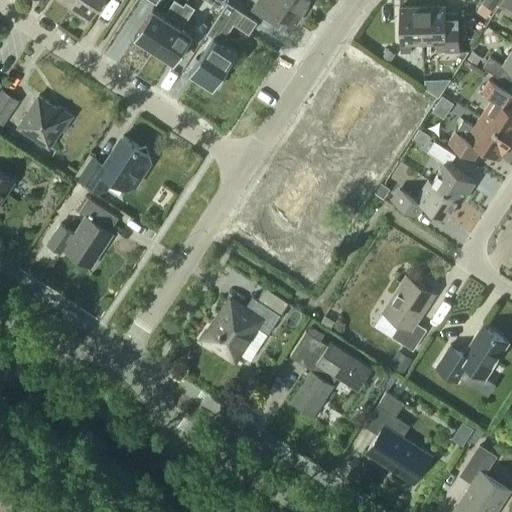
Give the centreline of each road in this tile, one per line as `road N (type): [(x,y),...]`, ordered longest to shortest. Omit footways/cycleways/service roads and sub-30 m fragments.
road 1 (residential): [(378,511),(128,349)]
road 2 (residential): [(247,167),(0,4)]
road 3 (tertiary): [(311,511),(189,432),(120,364)]
road 4 (residential): [(128,349),(247,167)]
road 5 (residential): [(247,167),(351,0)]
road 6 (residential): [(511,175),(467,247),(467,265),(478,278),(511,299)]
road 7 (residential): [(128,349),(0,266)]
road 8 (tertiary): [(120,364),(54,343),(0,312)]
